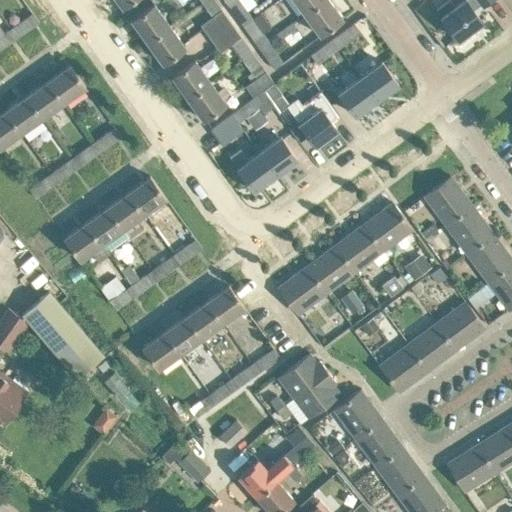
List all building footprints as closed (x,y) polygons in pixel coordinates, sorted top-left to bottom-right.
[(210,38),(231,23),(214,0),(203,0),(201,1),(212,16),(200,25),(210,38)] [(252,18),(239,0),(232,0),(227,4),(243,25),(252,18)] [(293,0),(303,13),(321,0),(293,0)] [(319,35),(326,30),(342,18),(329,0),(321,0),(303,13),(319,35)] [(441,15),(452,30),(458,39),(482,22),(473,9),(480,4),(482,6),(490,0),(461,0),(457,3),(454,6),(449,0),(447,0),(436,9),(441,15)] [(146,41),(170,24),(154,3),(131,20),(146,41)] [(17,37),(39,21),(32,12),(10,28),(17,37)] [(258,46),(268,39),(262,32),(271,26),(261,12),(252,18),(243,25),(258,46)] [(251,50),(231,23),(210,38),(220,52),(231,44),(241,57),(251,50)] [(332,39),(339,48),(361,33),(353,23),(332,39)] [(162,63),(179,51),(185,46),(170,24),(146,41),(162,63)] [(4,32),(0,25),(0,49),(17,37),(10,28),(4,32)] [(274,69),(284,62),(268,39),(258,46),(274,69)] [(318,64),(339,48),(332,39),(311,55),(318,64)] [(253,97),(261,91),(274,82),(251,50),(241,57),(256,78),(245,86),(253,97)] [(187,97),(210,80),(195,59),(171,76),(187,97)] [(376,99),(398,84),(381,61),(360,76),(376,99)] [(63,101),(69,98),(85,86),(69,64),(48,79),(63,101)] [(355,115),(376,99),(360,76),(338,92),(355,115)] [(42,116),(63,101),(48,79),(26,95),(42,116)] [(210,80),(187,97),(202,118),(205,117),(218,107),(226,101),(218,91),(210,81),(210,80)] [(253,97),(231,113),(238,123),(239,123),(247,117),(256,129),(268,120),(259,108),(260,107),(264,114),(273,107),(261,91),(253,97)] [(296,98),(287,105),(300,122),(299,123),(303,129),(315,145),(324,138),(326,141),(337,133),(335,130),(336,129),(331,122),(339,116),(321,92),(302,106),(296,98)] [(20,132),(42,116),(26,95),(5,110),(20,132)] [(0,146),(20,132),(5,110),(0,113),(0,146)] [(238,123),(231,113),(210,129),(223,146),(243,130),(239,123),(238,123)] [(99,151),(121,136),(114,126),(93,142),(99,151)] [(275,174),(296,158),(280,136),(259,152),(275,174)] [(78,167),(99,151),(93,142),(71,158),(78,167)] [(247,160),(238,147),(228,155),(254,189),(275,174),(259,152),(247,160)] [(56,182),(78,167),(71,158),(50,173),(56,182)] [(36,197),(56,182),(50,173),(29,188),(36,197)] [(445,223),(471,204),(450,175),(424,195),(445,223)] [(144,213),(149,209),(165,197),(150,176),(128,191),(144,213)] [(122,228),(144,213),(128,191),(107,206),(122,228)] [(383,249),(411,228),(392,202),(363,223),(383,249)] [(466,252),(492,232),(471,204),(445,223),(466,252)] [(109,254),(109,253),(107,250),(127,235),(122,228),(107,206),(85,222),(109,254)] [(109,254),(85,222),(64,237),(80,259),(91,251),(99,261),(109,254)] [(425,237),(438,228),(434,222),(421,232),(425,237)] [(354,270),(383,249),(363,223),(335,244),(354,270)] [(33,235),(48,257),(58,250),(44,228),(33,235)] [(487,280),(511,261),(511,259),(492,232),(466,252),(487,280)] [(180,263),(202,248),(195,238),(173,254),(180,263)] [(325,291),(354,270),(335,244),(306,265),(325,291)] [(413,248),(390,267),(400,279),(423,260),(413,248)] [(159,278),(180,263),(173,254),(152,269),(159,278)] [(508,309),(511,305),(511,261),(487,280),(508,309)] [(129,263),(121,269),(131,284),(137,294),(159,278),(152,269),(147,273),(140,278),(129,263)] [(297,312),(325,291),(306,265),(278,286),(297,312)] [(126,288),(116,275),(100,286),(110,299),(109,300),(116,309),(137,294),(131,284),(126,288)] [(222,322),(227,318),(244,306),(228,285),(207,300),(222,322)] [(76,377),(104,354),(49,289),(22,313),(26,318),(29,321),(76,377)] [(201,337),(222,322),(207,300),(185,315),(201,337)] [(456,348),(484,327),(472,311),(465,301),(436,322),(456,348)] [(0,345),(8,351),(29,321),(26,318),(8,306),(0,317),(0,345)] [(180,352),(201,337),(185,315),(164,331),(180,352)] [(427,369),(456,348),(436,322),(408,344),(427,369)] [(164,331),(143,346),(148,354),(153,360),(158,368),(175,356),(180,352),(164,331)] [(398,391),(427,369),(408,344),(379,365),(398,391)] [(267,352),(252,363),(259,372),(274,362),(267,352)] [(316,362),(311,355),(309,352),(277,376),(293,397),(327,370),(319,359),(316,362)] [(126,356),(118,364),(141,389),(149,381),(126,356)] [(245,367),(230,378),(237,388),(252,377),(245,367)] [(0,420),(1,421),(4,423),(15,408),(29,387),(14,377),(13,378),(0,369),(0,420)] [(308,417),(324,405),(340,393),(333,384),(336,381),(327,370),(293,397),(308,417)] [(224,383),(209,393),(216,403),(231,392),(224,383)] [(120,387),(106,404),(118,414),(133,397),(120,387)] [(355,436),(381,417),(360,389),(334,408),(355,436)] [(276,409),(284,403),(277,394),(270,400),(276,409)] [(202,398),(188,408),(195,418),(209,408),(202,398)] [(284,418),(291,413),(284,403),(276,409),(284,418)] [(376,465),(402,445),(381,417),(355,436),(376,465)] [(229,446),(246,430),(236,418),(219,435),(229,446)] [(494,471),(511,459),(511,433),(507,425),(477,444),(494,471)] [(298,426),(286,436),(294,445),(302,454),(314,445),(298,426)] [(464,490),(494,471),(477,444),(447,462),(464,490)] [(239,476),(237,480),(243,487),(247,486),(256,496),(292,463),(302,455),(302,454),(294,445),(284,454),(283,454),(267,469),(257,458),(245,468),(238,475),(239,476)] [(397,493),(423,474),(402,445),(376,465),(397,493)] [(198,481),(210,471),(192,450),(180,460),(198,481)] [(270,511),(279,511),(290,503),(294,500),(285,490),(302,474),(292,463),(256,496),(270,511)] [(411,511),(430,511),(444,502),(423,474),(397,493),(411,511)] [(328,511),(317,499),(303,511),(328,511)]
